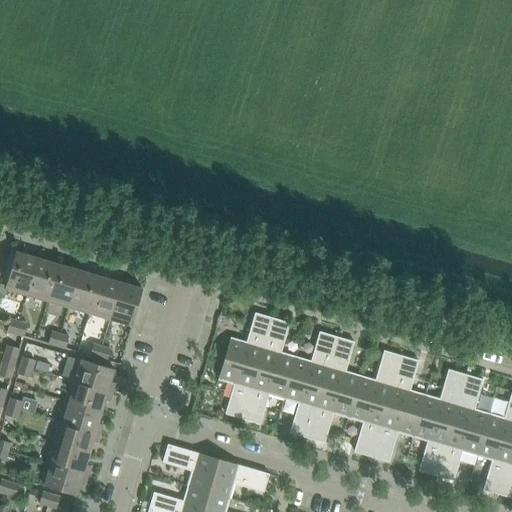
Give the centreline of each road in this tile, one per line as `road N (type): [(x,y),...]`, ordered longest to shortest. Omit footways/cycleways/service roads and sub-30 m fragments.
road 1 (residential): [(511,351),(194,257)]
road 2 (residential): [(407,511),(318,486),(291,465),(147,417)]
road 3 (residential): [(147,417),(194,257)]
